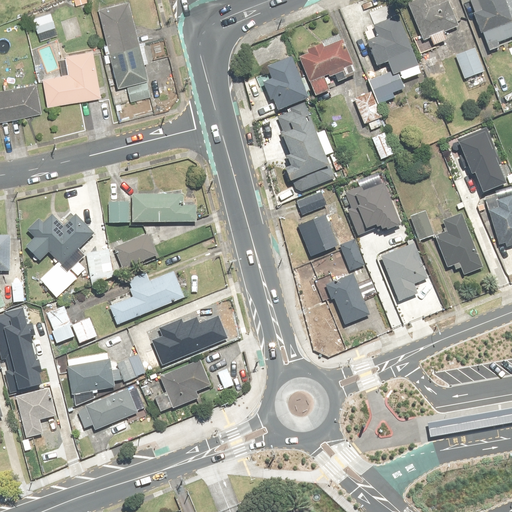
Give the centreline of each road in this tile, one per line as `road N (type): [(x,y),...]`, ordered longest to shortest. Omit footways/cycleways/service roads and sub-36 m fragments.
road 1 (residential): [(0,175),(219,124)]
road 2 (secondary): [(271,306),(219,124)]
road 3 (secondary): [(55,511),(202,452)]
road 4 (residential): [(511,312),(396,358)]
